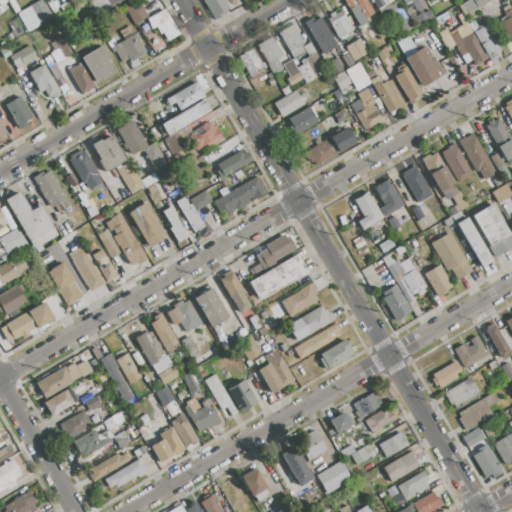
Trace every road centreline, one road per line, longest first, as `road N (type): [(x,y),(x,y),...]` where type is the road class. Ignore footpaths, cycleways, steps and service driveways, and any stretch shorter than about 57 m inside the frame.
road 1 (residential): [(0,378),(511,74)]
road 2 (residential): [(182,0),(481,511)]
road 3 (residential): [(125,511),(511,283)]
road 4 (residential): [(0,172),(288,0)]
road 5 (residential): [(0,380),(75,511)]
